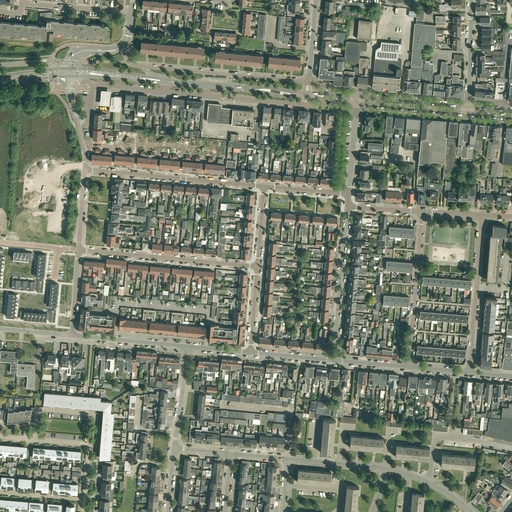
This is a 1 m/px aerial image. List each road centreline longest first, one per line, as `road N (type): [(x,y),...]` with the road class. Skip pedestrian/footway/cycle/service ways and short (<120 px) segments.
road 1 (residential): [(264,187),(85,170)]
road 2 (residential): [(257,266),(78,250)]
road 3 (residential): [(307,81),(143,66)]
road 4 (residential): [(469,373),(482,216)]
road 5 (residential): [(408,367),(421,212)]
road 6 (residential): [(335,360),(347,207)]
road 7 (residential): [(33,440),(37,410),(97,415),(88,444)]
